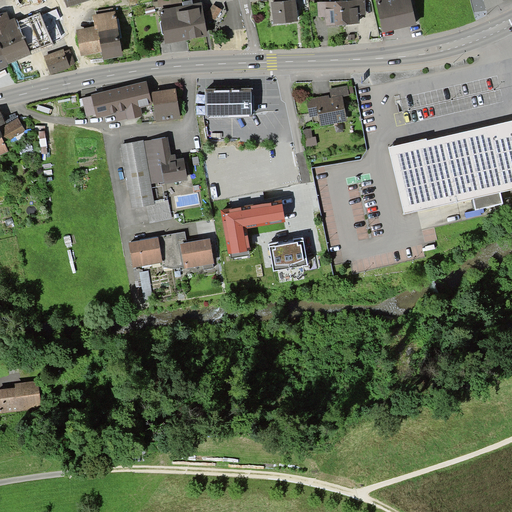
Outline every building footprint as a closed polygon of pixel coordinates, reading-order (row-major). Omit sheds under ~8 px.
[(159,10),(183,5),(182,1),(182,0),(157,0),(158,1),(159,7),(159,10)] [(183,5),(159,10),(161,21),(164,35),(165,44),(208,36),(202,2),(193,3),(192,0),(188,0),(182,1),(183,5)] [(271,2),(273,24),(298,21),(295,0),(273,0),(274,2),(271,2)] [(365,0),(349,0),(341,1),(343,25),(359,24),(359,15),(366,14),(365,0)] [(377,0),(376,0),(383,32),(417,25),(411,0),(377,0)] [(326,26),(343,25),(341,1),(317,2),(318,17),(325,17),(326,26)] [(213,4),(207,15),(215,20),(222,10),(213,4)] [(155,8),(154,7),(153,7),(145,9),(146,15),(156,12),(155,8)] [(57,9),(42,15),(51,41),(62,37),(55,20),(60,18),(57,9)] [(7,11),(0,13),(0,47),(8,64),(31,55),(17,21),(16,18),(11,20),(7,11)] [(93,15),(95,26),(76,29),(81,56),(102,52),(104,59),(123,56),(115,11),(114,11),(97,14),(93,15)] [(40,12),(17,21),(31,55),(54,45),(51,41),(42,15),(40,12)] [(0,69),(8,66),(8,64),(0,47),(0,69)] [(64,49),(44,56),(51,74),(71,68),(70,66),(75,64),(70,49),(65,51),(64,49)] [(146,80),(91,94),(91,96),(96,114),(97,118),(115,114),(117,121),(128,119),(143,115),(141,108),(152,105),(146,80)] [(330,89),(331,98),(342,96),(343,97),(349,95),(347,86),(330,89)] [(176,88),(151,92),(156,122),(181,118),(176,88)] [(253,88),(205,89),(206,118),(208,118),(208,117),(229,117),(229,118),(253,117),(253,88)] [(306,99),(310,117),(312,117),(318,116),(319,122),(320,126),(347,121),(343,97),(342,96),(331,98),(330,98),(329,95),(306,99)] [(96,114),(91,96),(82,98),(86,116),(96,114)] [(18,118),(6,124),(0,126),(0,130),(3,137),(0,138),(0,155),(9,152),(4,141),(25,130),(18,118)] [(404,214),(473,199),(475,210),(503,204),(500,192),(511,189),(511,120),(428,140),(427,138),(388,147),(404,214)] [(311,128),(303,130),(306,147),(317,145),(316,136),(313,137),(311,128)] [(144,140),(121,144),(132,208),(146,206),(149,223),(172,219),(169,200),(155,202),(151,184),(165,181),(165,184),(188,180),(184,158),(177,159),(176,154),(171,155),(168,136),(144,141),(144,140)] [(286,222),(282,199),(220,210),(229,254),(230,254),(249,250),(251,250),(247,229),(286,222)] [(158,237),(159,237),(163,262),(162,262),(163,267),(164,266),(165,267),(167,268),(171,268),(173,268),(177,268),(180,268),(185,267),(180,243),(187,242),(185,231),(157,236),(158,237)] [(162,262),(163,262),(159,237),(158,237),(129,242),(133,267),(162,262)] [(185,268),(215,263),(210,238),(187,242),(180,243),(185,267),(185,268)] [(294,242),(286,244),(291,268),(308,265),(303,238),(293,240),(294,242)] [(274,271),(291,268),(286,244),(278,245),(278,242),(269,244),(274,271)] [(149,271),(139,272),(144,301),(153,300),(149,271)] [(0,412),(42,409),(40,380),(15,383),(15,387),(0,388),(0,412)]
